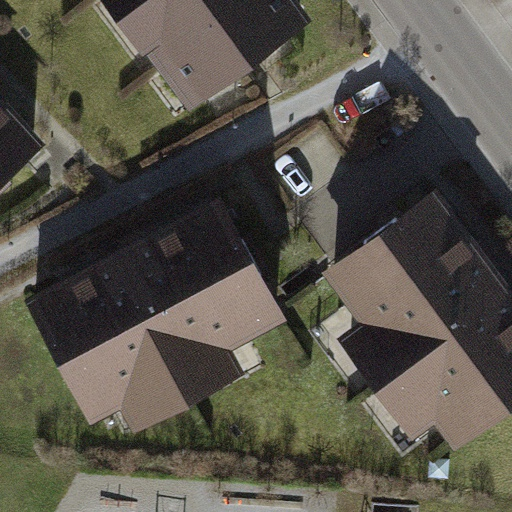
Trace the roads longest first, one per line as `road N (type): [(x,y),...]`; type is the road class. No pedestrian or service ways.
road 1 (residential): [(0,264),(432,37)]
road 2 (unclassified): [(432,37),(511,145)]
